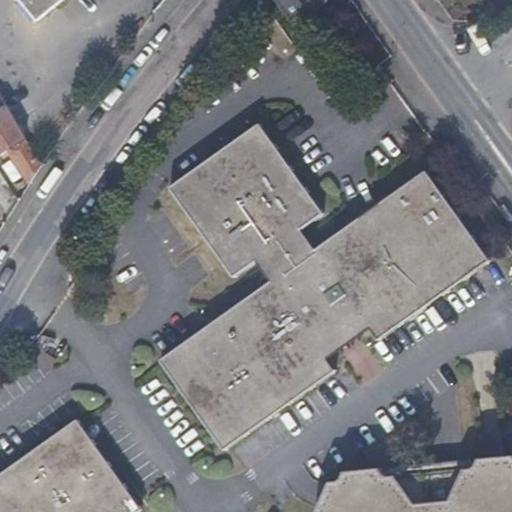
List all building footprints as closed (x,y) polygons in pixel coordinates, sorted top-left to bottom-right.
[(16,0),(41,30),(77,0),(16,0)] [(277,0),(295,23),(327,0),(277,0)] [(0,112),(8,108),(0,93),(0,112)] [(0,156),(8,152),(30,184),(31,185),(43,167),(8,108),(0,112),(0,156)] [(263,267),(270,277),(277,286),(167,365),(231,455),(343,375),(336,364),(379,334),(386,345),(498,263),(434,174),(321,255),(307,235),(329,220),(263,129),(175,191),(241,282),(263,267)] [(0,511),(138,511),(140,511),(76,421),(0,474),(0,511)] [(313,509),(311,511),(511,511),(511,444),(480,448),(475,454),(469,448),(383,455),(379,461),(374,455),(336,458),(333,465),(323,466),(307,501),(313,509)]
